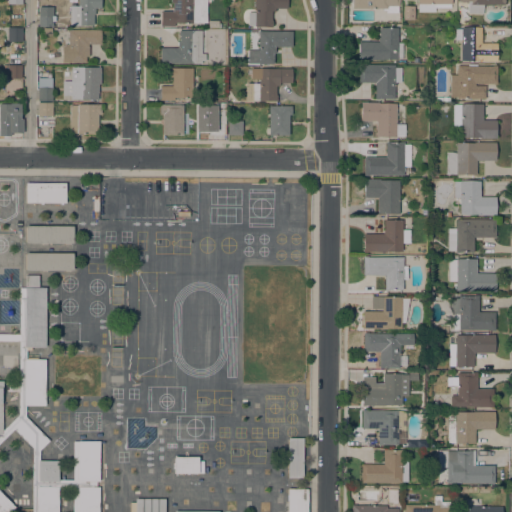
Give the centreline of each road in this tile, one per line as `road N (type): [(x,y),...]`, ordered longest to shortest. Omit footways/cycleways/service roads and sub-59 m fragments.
road 1 (residential): [(327,511),(324,0)]
road 2 (residential): [(329,160),(0,157)]
road 3 (residential): [(130,158),(130,0)]
